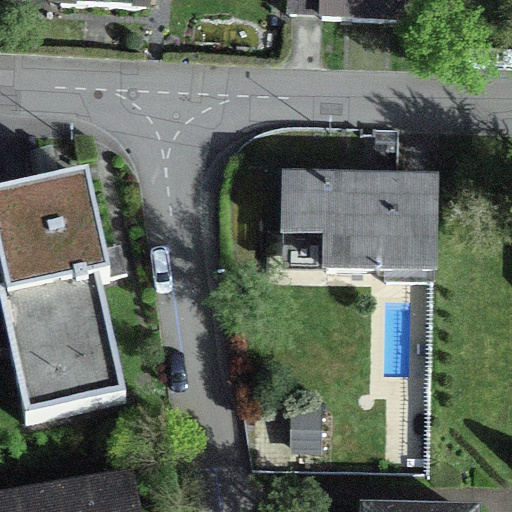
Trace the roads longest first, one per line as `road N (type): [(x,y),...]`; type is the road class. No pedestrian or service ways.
road 1 (residential): [(233,511),(171,103)]
road 2 (residential): [(511,109),(171,103)]
road 3 (residential): [(171,103),(0,95)]
